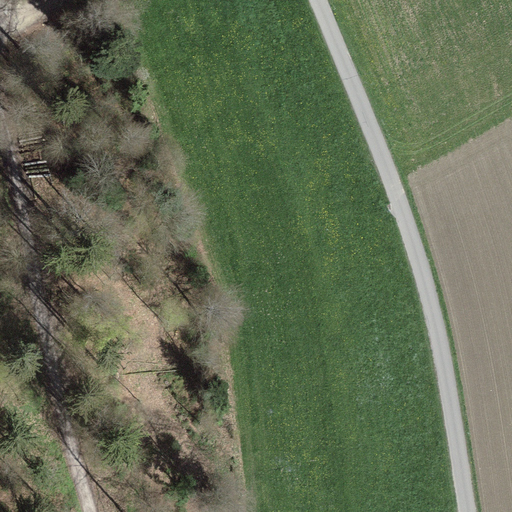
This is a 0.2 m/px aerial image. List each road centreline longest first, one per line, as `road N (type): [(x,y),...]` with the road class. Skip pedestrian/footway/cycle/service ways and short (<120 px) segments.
road 1 (unclassified): [(467,511),(428,276),(319,0)]
road 2 (track): [(0,96),(43,338),(91,511)]
